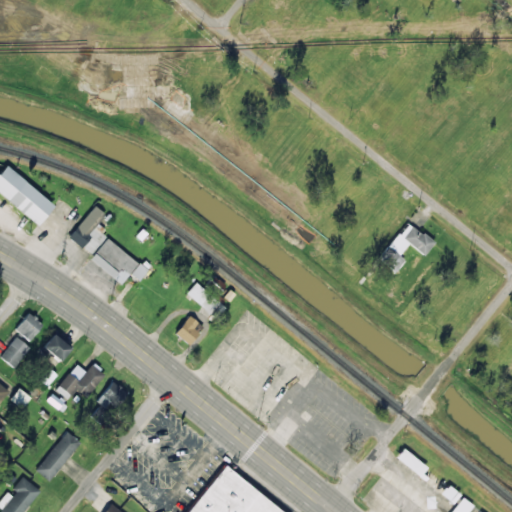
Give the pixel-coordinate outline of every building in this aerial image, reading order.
[(54,205),(3,164),(0,168),(0,194),(37,225),(54,205)] [(89,255),(107,235),(95,224),(104,214),(95,206),(68,235),(89,255)] [(424,255),(433,241),(404,222),(378,260),(395,272),(404,259),(399,255),(407,243),(424,255)] [(89,259),(120,284),(128,274),(138,281),(147,270),(106,237),(89,259)] [(225,284),(210,273),(203,284),(218,294),(225,284)] [(224,309),(196,282),(186,292),(214,319),(224,309)] [(42,324),(27,312),(14,329),(29,340),(42,324)] [(174,333),(188,345),(202,327),(188,315),(174,333)] [(70,346),(51,334),(42,349),(60,361),(70,346)] [(29,348),(15,336),(0,355),(0,357),(13,368),(29,348)] [(57,386),(71,397),(75,392),(84,399),(104,373),(91,363),(85,371),(75,363),(57,386)] [(107,411),(125,390),(112,380),(95,401),(107,411)] [(0,405),(10,393),(0,384),(0,405)] [(30,397),(17,388),(9,399),(22,408),(30,397)] [(33,469),(46,481),(80,444),(67,431),(33,469)] [(452,503),(459,494),(401,447),(393,456),(452,503)] [(282,511),(223,465),(185,511),(282,511)] [(0,511),(21,511),(39,490),(22,476),(10,491),(8,490),(0,499),(0,507),(2,509),(0,510),(0,511)] [(465,511),(471,504),(460,496),(448,511),(465,511)] [(120,511),(111,503),(102,511),(120,511)]
